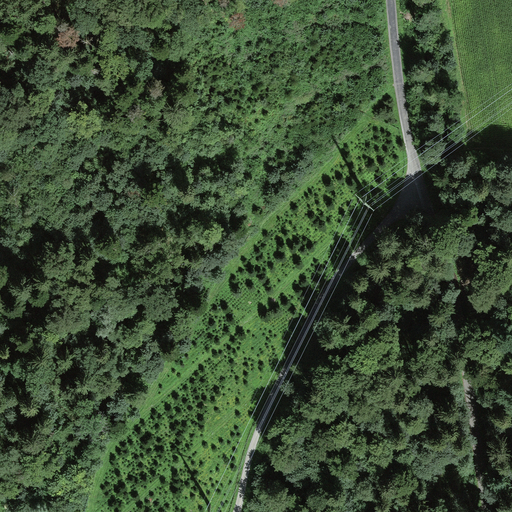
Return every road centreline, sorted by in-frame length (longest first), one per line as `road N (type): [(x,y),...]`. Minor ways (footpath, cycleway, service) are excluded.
road 1 (unclassified): [(390,0),(404,131),(456,300),(489,511)]
road 2 (track): [(419,186),(340,272),(307,326),(248,451),(236,511)]
